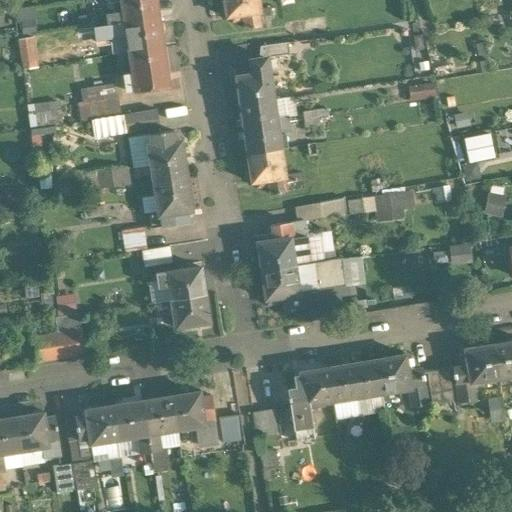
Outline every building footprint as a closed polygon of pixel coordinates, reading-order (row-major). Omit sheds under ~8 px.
[(120,0),(123,13),(125,24),(156,19),(153,0),(120,0)] [(257,0),(223,0),(225,8),(224,8),(226,18),(231,18),(232,23),(243,22),(242,16),(258,14),(260,13),(259,11),(257,0)] [(277,8),(259,11),(260,13),(258,14),(259,18),(278,15),(277,8)] [(123,13),(105,15),(106,19),(107,26),(125,24),(123,13)] [(258,14),(242,16),(243,22),(244,30),(260,27),(259,18),(258,14)] [(106,19),(94,21),(95,28),(107,26),(106,19)] [(156,19),(125,24),(126,34),(129,53),(161,48),(156,19)] [(125,24),(107,26),(108,33),(108,37),(126,34),(125,24)] [(107,26),(95,28),(96,35),(108,33),(107,26)] [(38,36),(22,36),(24,68),(39,67),(38,36)] [(285,40),(262,43),(263,55),(286,52),(285,40)] [(486,56),(484,44),(477,45),(478,57),(486,56)] [(161,48),(129,53),(132,74),(133,81),(167,76),(162,47),(161,48)] [(265,59),(250,61),(251,69),(252,75),(267,73),(265,59)] [(487,62),(479,63),(481,75),(489,74),(487,62)] [(267,73),(252,75),(251,69),(239,71),(240,77),(235,78),(236,88),(237,88),(240,106),(273,101),(270,84),(269,73),(267,73)] [(295,69),(269,73),(270,84),(297,80),(295,69)] [(167,76),(133,81),(132,74),(123,75),(126,93),(135,92),(135,91),(168,86),(167,76)] [(414,99),(439,96),(438,82),(412,85),(414,99)] [(112,84),(81,89),(86,121),(116,117),(112,84)] [(273,101),(240,106),(242,121),(243,131),(277,126),(273,101)] [(156,111),(123,117),(126,134),(159,129),(156,111)] [(49,112),(41,113),(43,121),(50,120),(49,112)] [(310,112),(303,113),(304,121),(312,120),(310,112)] [(43,121),(41,113),(28,116),(30,130),(52,127),(50,120),(43,121)] [(312,120),(304,121),(305,129),(313,128),(312,120)] [(277,126),(243,131),(245,140),(247,155),(281,150),(277,126)] [(501,129),(492,130),(495,142),(503,140),(501,129)] [(172,132),(149,135),(150,142),(151,146),(174,143),(172,132)] [(149,135),(137,137),(138,144),(150,142),(149,135)] [(151,146),(148,147),(153,182),(185,177),(180,142),(174,143),(151,146)] [(315,145),(308,146),(309,158),(317,156),(315,145)] [(504,145),(496,147),(498,158),(507,156),(504,145)] [(281,150),(247,155),(250,174),(251,184),(256,183),(257,189),(269,187),(268,182),(283,179),(285,179),(285,177),(281,150)] [(302,175),(285,177),(285,179),(283,179),(284,184),(303,181),(302,175)] [(112,177),(113,189),(122,188),(120,176),(112,177)] [(105,190),(113,189),(112,177),(97,179),(99,191),(105,190)] [(185,177),(153,182),(158,213),(158,217),(185,213),(191,212),(185,177)] [(283,179),(268,182),(269,187),(270,196),(286,193),(284,184),(283,179)] [(379,181),(371,183),(374,194),(382,193),(379,181)] [(122,188),(113,189),(114,197),(123,196),(122,188)] [(113,189),(105,190),(106,198),(114,197),(113,189)] [(488,210),(506,213),(509,193),(492,190),(488,210)] [(347,216),(344,200),(319,205),(322,220),(347,216)] [(158,213),(149,214),(151,230),(186,224),(185,213),(158,217),(158,213)] [(287,225),(271,228),(272,235),(273,241),(289,239),(288,234),(287,225)] [(144,228),(123,232),(124,243),(146,239),(144,228)] [(300,232),(288,234),(289,239),(290,239),(291,240),(301,239),(301,238),(300,232)] [(273,241),(272,235),(261,237),(261,243),(257,244),(258,254),(259,254),(261,272),(295,267),(293,258),(291,240),(290,239),(289,239),(273,241)] [(301,239),(291,240),(293,258),(309,256),(306,237),(301,238),(301,239)] [(146,239),(124,243),(126,254),(142,252),(147,251),(146,239)] [(147,251),(142,252),(145,268),(172,264),(170,248),(147,251)] [(460,248),(443,250),(444,262),(461,260),(460,248)] [(342,259),(312,264),(317,291),(346,287),(342,259)] [(295,267),(261,272),(264,291),(265,301),(270,300),(271,307),(282,305),(281,299),(297,297),(299,296),(298,292),(295,267)] [(200,268),(167,273),(169,287),(171,301),(204,296),(200,268)] [(167,273),(155,275),(158,289),(169,287),(167,273)] [(309,290),(298,292),(299,296),(297,297),(299,310),(311,308),(309,290)] [(204,296),(171,301),(173,315),(176,330),(209,324),(204,296)] [(297,297),(281,299),(282,305),(283,312),(299,310),(297,297)] [(176,330),(173,315),(149,319),(152,333),(176,330)] [(81,331),(69,333),(72,357),(85,355),(81,331)] [(69,333),(57,335),(61,358),(72,357),(69,333)] [(57,335),(45,337),(49,360),(61,358),(57,335)] [(45,337),(33,339),(36,362),(49,360),(45,337)] [(511,342),(492,346),(498,379),(511,376),(511,342)] [(492,346),(475,349),(465,351),(466,355),(470,382),(471,384),(473,384),(498,379),(492,346)] [(466,355),(459,356),(461,368),(454,369),(456,385),(465,383),(470,382),(466,355)] [(405,356),(394,358),(375,361),(381,394),(409,390),(411,389),(410,387),(406,360),(405,356)] [(422,370),(413,371),(411,360),(406,360),(410,387),(424,385),(422,370)] [(375,361),(361,364),(360,363),(351,365),(356,398),(381,394),(375,361)] [(351,365),(342,366),(342,367),(326,369),(332,402),(356,398),(351,365)] [(309,372),(309,371),(298,373),(299,378),(303,405),(304,406),(305,406),(319,404),(332,402),(326,369),(309,372)] [(455,403),(450,369),(438,371),(444,405),(455,403)] [(438,371),(428,373),(433,406),(444,405),(438,371)] [(303,405),(299,378),(293,379),(295,391),(288,392),(290,407),(301,405),(303,405)] [(470,382),(465,383),(467,395),(475,393),(473,384),(471,384),(470,382)] [(465,383),(456,385),(459,401),(476,398),(475,393),(467,395),(465,383)] [(424,385),(410,387),(411,389),(409,390),(410,399),(426,397),(424,385)] [(210,396),(200,397),(199,393),(170,398),(171,399),(176,431),(197,428),(200,447),(218,444),(210,396)] [(426,397),(410,399),(411,407),(427,404),(426,397)] [(356,398),(332,402),(334,418),(347,417),(359,415),(356,398)] [(171,399),(141,404),(146,436),(157,434),(176,431),(171,399)] [(141,404),(112,409),(117,441),(136,438),(146,436),(141,404)] [(322,422),(319,404),(305,406),(308,424),(322,422)] [(502,404),(496,406),(497,414),(504,412),(502,404)] [(301,405),(290,407),(293,419),(303,418),(301,405)] [(303,418),(293,419),(294,426),(308,424),(305,406),(304,406),(303,405),(301,405),(303,418)] [(112,408),(85,412),(86,416),(90,439),(90,445),(117,441),(112,409),(112,408)] [(372,412),(359,415),(361,423),(374,421),(372,412)] [(282,413),(252,418),(255,437),(285,432),(282,413)] [(239,414),(219,418),(223,443),(243,440),(239,414)] [(43,415),(14,420),(14,421),(19,452),(48,448),(43,419),(43,415)] [(359,415),(347,417),(348,425),(361,423),(359,415)] [(86,416),(75,417),(79,441),(85,440),(90,439),(86,416)] [(54,417),(43,419),(47,443),(51,442),(58,441),(54,417)] [(14,421),(0,422),(0,455),(1,456),(19,452),(14,421)] [(157,434),(146,436),(149,454),(156,453),(160,452),(157,434)] [(146,436),(136,438),(138,456),(142,455),(149,454),(146,436)] [(85,440),(79,441),(81,453),(87,452),(85,440)] [(58,441),(51,442),(53,454),(60,453),(58,441)] [(62,463),(60,453),(53,454),(51,442),(47,443),(48,448),(51,464),(62,463)] [(276,450),(267,452),(269,460),(277,458),(276,450)] [(269,460),(267,452),(257,453),(261,471),(279,468),(277,458),(269,460)] [(156,453),(149,454),(151,465),(158,464),(156,453)] [(149,454),(142,455),(144,466),(151,465),(149,454)] [(120,457),(107,459),(109,467),(121,465),(120,457)] [(90,465),(71,468),(75,491),(93,488),(90,465)] [(75,491),(71,468),(56,470),(61,494),(75,491)] [(49,474),(36,475),(37,483),(50,481),(49,474)] [(31,476),(19,478),(20,486),(33,484),(31,476)] [(414,483),(407,484),(409,497),(416,496),(414,483)] [(432,485),(420,487),(421,496),(433,494),(432,485)] [(188,497),(180,498),(181,506),(189,505),(188,497)]
